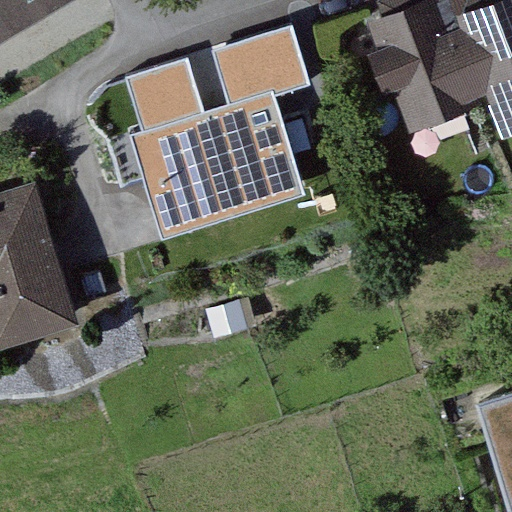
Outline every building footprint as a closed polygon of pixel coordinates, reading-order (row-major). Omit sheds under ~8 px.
[(0,0),(0,41),(71,0),(0,0)] [(491,101),(442,0),(418,0),(379,18),(432,129),(491,101)] [(511,0),(504,0),(477,13),(511,86),(511,0)] [(196,225),(321,183),(284,73),(126,126),(145,185),(179,173),(196,225)] [(97,311),(48,176),(0,193),(0,302),(14,341),(97,311)]
